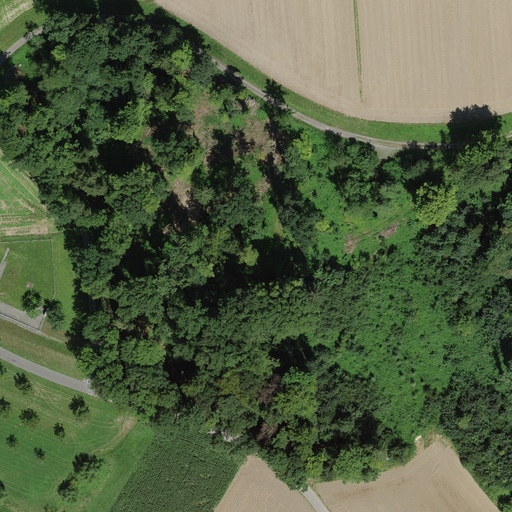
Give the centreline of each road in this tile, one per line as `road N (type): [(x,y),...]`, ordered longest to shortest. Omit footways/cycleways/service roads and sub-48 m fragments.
road 1 (track): [(0,55),(24,35),(66,20),(104,20),(336,128),(419,151),(511,133)]
road 2 (track): [(319,511),(270,455),(0,352)]
road 3 (track): [(96,390),(86,233),(0,135)]
